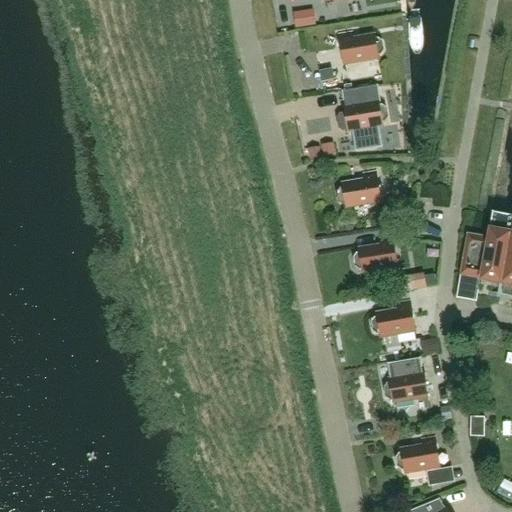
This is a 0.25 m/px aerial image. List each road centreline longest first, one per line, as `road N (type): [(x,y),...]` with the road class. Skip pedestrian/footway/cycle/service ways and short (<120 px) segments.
road 1 (residential): [(353,511),(240,0)]
road 2 (residential): [(496,511),(472,486),(443,308)]
